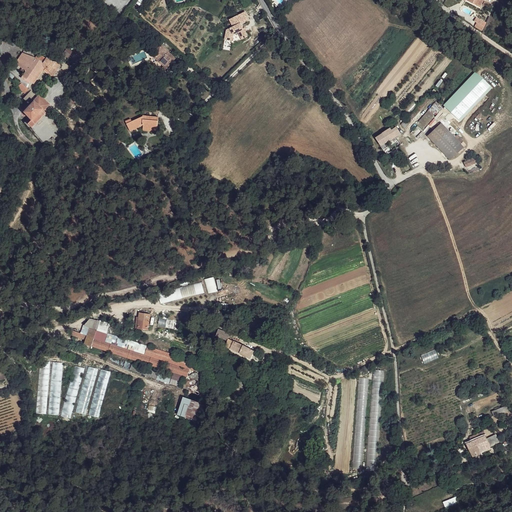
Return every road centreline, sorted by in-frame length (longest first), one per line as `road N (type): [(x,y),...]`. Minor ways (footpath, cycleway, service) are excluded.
road 1 (track): [(404,481),(395,358),(363,216)]
road 2 (residential): [(262,0),(389,189),(363,216)]
road 3 (unknown): [(53,126),(51,103),(63,78),(128,0)]
